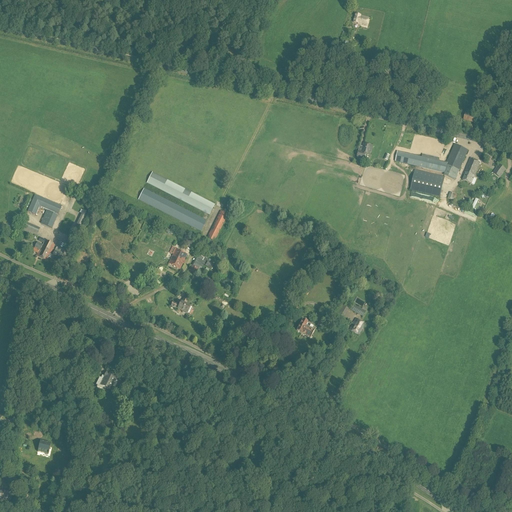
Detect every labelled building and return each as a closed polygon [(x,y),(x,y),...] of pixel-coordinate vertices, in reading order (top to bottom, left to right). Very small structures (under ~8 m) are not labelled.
[(354,22),(359,24),(366,27),(369,18),(362,16),(356,15),(354,22)] [(467,109),(463,119),(476,123),(479,113),(467,109)] [(364,160),(365,156),(366,155),(370,156),(370,153),(371,152),(372,150),(371,149),(372,146),(370,146),(369,145),(367,144),(366,145),(364,144),(362,153),(358,152),(357,158),(364,160)] [(422,154),(422,157),(397,151),(395,162),(444,173),(444,176),(455,180),(456,178),(459,170),(468,150),(455,144),(446,163),(439,161),(440,158),(422,154)] [(470,158),(466,169),(465,172),(466,173),(463,181),(471,184),(480,162),(470,158)] [(505,171),(498,166),(493,173),(500,177),(505,171)] [(440,197),(444,180),(445,177),(415,170),(410,190),(440,197)] [(209,215),(215,204),(152,172),(146,183),(209,215)] [(207,220),(143,189),(138,200),(201,232),(207,220)] [(457,195),(450,192),(447,199),(454,201),(457,195)] [(28,211),(36,215),(40,207),(58,215),(62,206),(35,194),(28,211)] [(57,216),(46,211),(41,224),(52,229),(57,216)] [(207,238),(208,238),(205,243),(211,246),(213,241),(214,242),(228,215),(220,211),(207,238)] [(81,214),(71,236),(77,239),(87,217),(81,214)] [(27,223),(25,227),(38,233),(40,228),(27,223)] [(49,257),(51,254),(55,245),(40,238),(39,241),(44,243),(43,245),(37,242),(33,251),(38,253),(37,256),(47,261),(49,257)] [(51,254),(49,257),(52,258),(52,259),(56,261),(56,259),(60,261),(65,250),(57,247),(55,250),(53,255),(51,254)] [(173,255),(168,264),(180,270),(183,263),(184,264),(185,261),(184,261),(187,254),(172,247),(169,253),(173,255)] [(205,255),(203,258),(198,255),(193,266),(192,266),(189,270),(195,273),(196,272),(198,273),(203,265),(204,265),(207,260),(208,257),(205,255)] [(187,314),(189,315),(193,308),(191,307),(191,306),(186,304),(187,300),(189,297),(185,295),(182,303),(181,302),(179,306),(172,303),(171,306),(182,312),(182,313),(186,314),(186,313),(187,314)] [(365,309),(368,304),(359,300),(357,304),(365,309)] [(290,311),(296,314),(302,304),(296,301),(290,311)] [(349,308),(342,304),(335,316),(342,320),(349,308)] [(353,304),(350,310),(363,317),(366,311),(353,304)] [(326,321),(322,318),(317,326),(321,328),(326,321)] [(349,330),(359,336),(365,324),(355,319),(349,330)] [(313,327),(307,324),(307,323),(302,320),(296,332),(301,335),(301,334),(310,339),(311,338),(312,338),(313,336),(312,335),(316,329),(313,327)] [(97,387),(100,385),(111,390),(115,382),(117,383),(116,386),(122,389),(125,383),(119,380),(118,381),(115,380),(117,377),(114,376),(115,375),(110,373),(109,374),(106,372),(104,378),(102,377),(101,378),(100,378),(96,385),(97,387)] [(40,440),(37,450),(48,453),(51,442),(40,440)] [(69,461),(67,469),(75,471),(77,463),(69,461)] [(11,491),(1,490),(0,500),(10,500),(11,491)]
